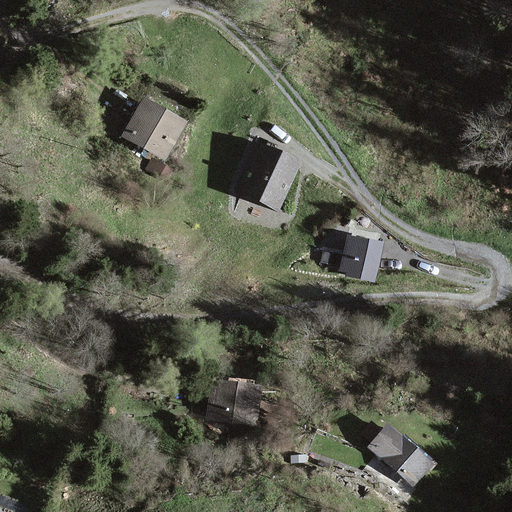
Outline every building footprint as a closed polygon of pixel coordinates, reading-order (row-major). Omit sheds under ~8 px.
[(189,125),(148,98),(121,140),(162,167),(189,125)] [(298,164),(258,139),(230,186),(269,210),(298,164)] [(383,242),(348,235),(340,276),(375,283),(383,242)] [(265,433),(273,397),(207,383),(200,420),(265,433)] [(439,465),(398,427),(376,451),(416,489),(439,465)]
